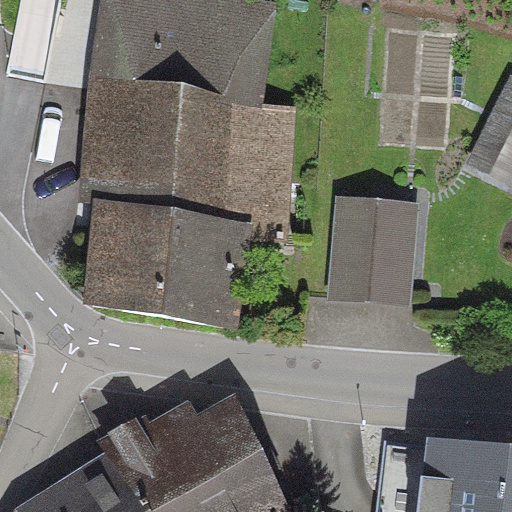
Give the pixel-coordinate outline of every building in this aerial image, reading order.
[(282,1),(278,0),(97,0),(68,131),(105,137),(88,313),(253,332),(260,222),(301,224),(314,97),(273,95),(282,1)] [(511,87),(504,84),(464,175),(511,196),(511,87)] [(422,214),(329,207),(321,310),(414,317),(422,214)] [(141,413),(95,436),(101,451),(12,506),(8,511),(286,511),(226,390),(189,411),(183,400),(147,421),(141,413)] [(511,511),(511,467),(405,457),(399,511),(511,511)]
